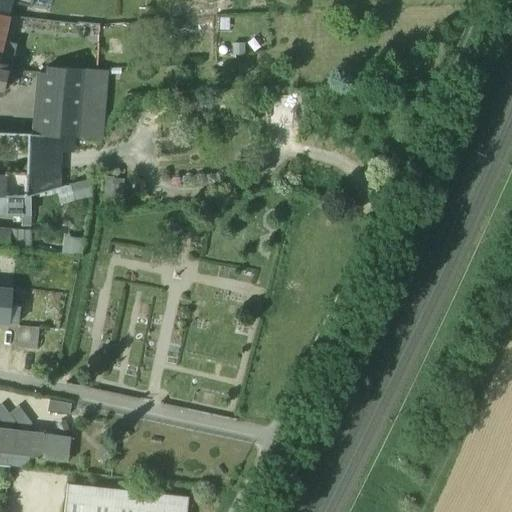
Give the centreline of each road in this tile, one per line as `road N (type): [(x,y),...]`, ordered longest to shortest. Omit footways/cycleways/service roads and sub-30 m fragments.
road 1 (track): [(231,511),(303,384),(481,0)]
road 2 (track): [(425,511),(511,317)]
